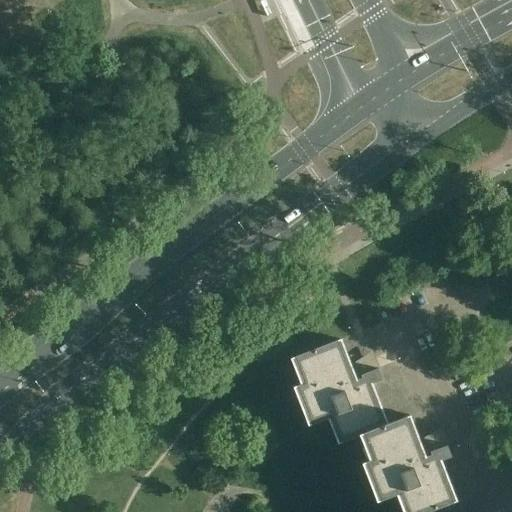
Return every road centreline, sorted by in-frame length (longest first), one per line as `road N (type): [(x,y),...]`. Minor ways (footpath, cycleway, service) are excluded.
road 1 (secondary): [(0,454),(410,139)]
road 2 (secondary): [(361,111),(0,380)]
road 3 (residential): [(483,482),(461,436),(398,383),(375,334)]
road 4 (secondary): [(304,0),(361,111)]
road 5 (secondary): [(511,18),(407,79)]
